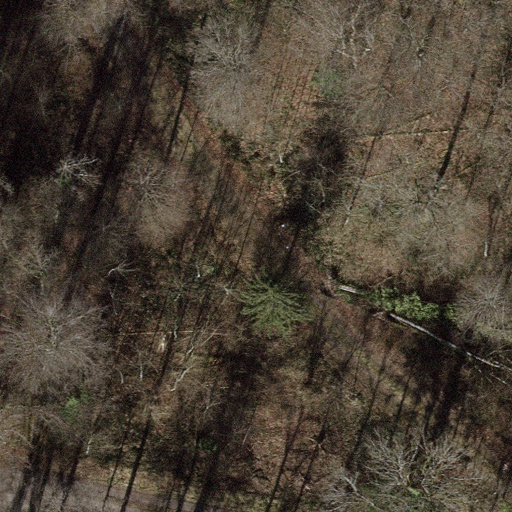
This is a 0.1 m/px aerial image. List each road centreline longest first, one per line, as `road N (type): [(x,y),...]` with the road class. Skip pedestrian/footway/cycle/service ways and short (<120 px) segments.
road 1 (track): [(511,505),(257,269),(78,0)]
road 2 (track): [(144,511),(0,479)]
